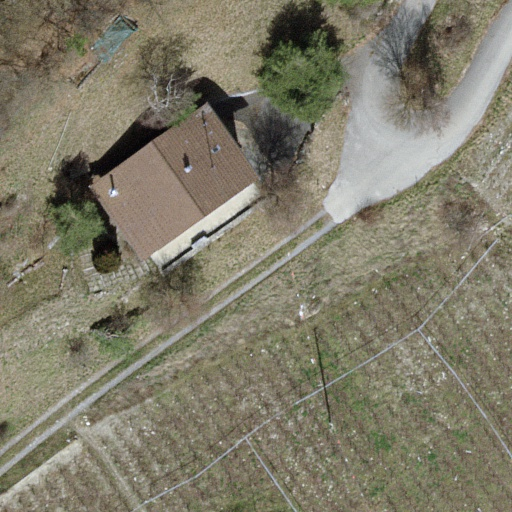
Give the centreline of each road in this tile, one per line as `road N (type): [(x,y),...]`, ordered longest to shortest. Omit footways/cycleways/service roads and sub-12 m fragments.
road 1 (track): [(329,215),(0,459)]
road 2 (unclassified): [(389,152),(430,147),(457,127),(511,23)]
